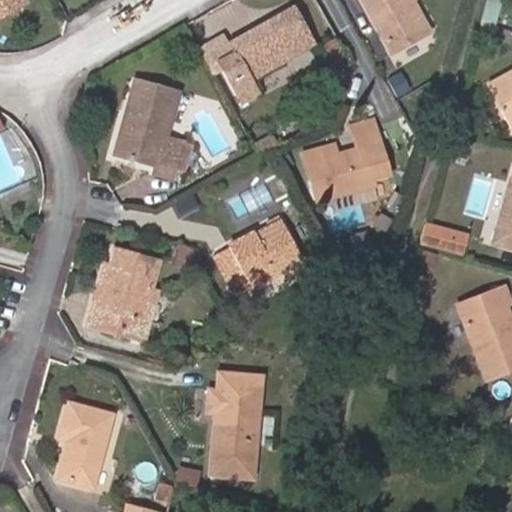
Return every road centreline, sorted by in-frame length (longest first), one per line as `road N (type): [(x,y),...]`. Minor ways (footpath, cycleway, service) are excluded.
road 1 (residential): [(20,81),(64,154),(71,196),(20,365),(0,389)]
road 2 (residential): [(175,0),(20,81)]
road 3 (unknown): [(29,337),(188,384)]
